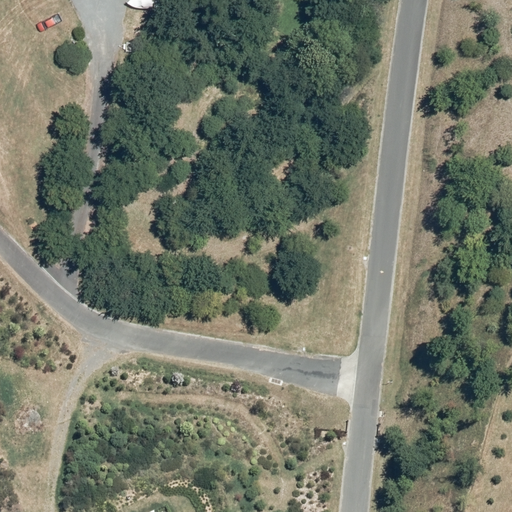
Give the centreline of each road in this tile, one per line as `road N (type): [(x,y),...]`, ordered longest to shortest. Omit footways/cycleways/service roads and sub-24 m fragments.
road 1 (residential): [(0,240),(58,299),(110,330),(369,380)]
road 2 (residential): [(369,380),(414,0)]
